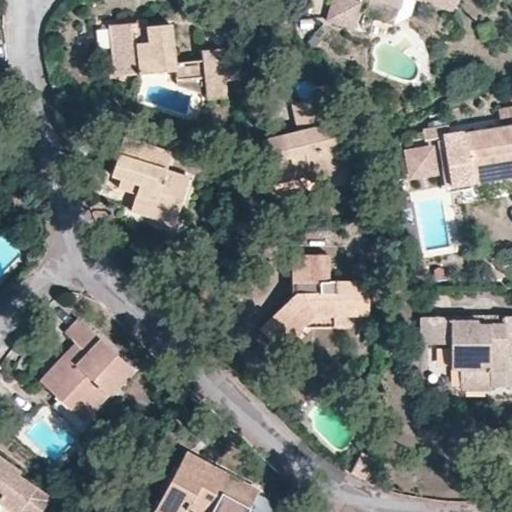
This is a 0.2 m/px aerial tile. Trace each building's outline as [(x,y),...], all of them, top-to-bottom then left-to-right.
[(357,2),(352,0),(325,0),(320,18),(349,27),(357,2)] [(201,49),(203,59),(174,62),(170,23),(137,27),(136,21),(110,24),(115,75),(175,70),(176,79),(190,78),(192,92),(207,97),(206,100),(227,97),(221,48),(201,49)] [(192,92),(190,78),(176,79),(177,86),(192,92)] [(295,117),(302,116),(306,128),(298,130),(262,139),(272,182),(308,173),(309,179),(342,171),(327,109),(323,95),(291,102),(295,117)] [(511,106),(498,108),(500,124),(511,121),(511,106)] [(498,177),(497,169),(506,168),(507,175),(511,174),(511,124),(500,127),(443,137),(451,185),(498,177)] [(181,209),(192,177),(170,169),(175,151),(123,135),(111,173),(121,176),(141,183),(137,192),(131,210),(154,217),(160,202),(181,209)] [(210,164),(219,167),(224,154),(215,150),(210,164)] [(497,169),(498,177),(507,175),(506,168),(497,169)] [(137,192),(141,183),(121,176),(118,187),(137,192)] [(177,224),(181,209),(160,202),(154,217),(177,224)] [(291,255),(291,282),(295,282),(294,293),(291,296),(259,329),(280,349),(313,317),(350,316),(349,300),(356,300),(355,281),(328,280),(328,255),(291,255)] [(350,316),(369,315),(369,280),(355,281),(356,300),(349,300),(350,316)] [(81,419),(110,388),(131,365),(118,354),(78,316),(64,329),(75,340),(83,349),(69,365),(60,357),(39,378),(81,419)] [(489,390),(489,386),(488,371),(499,370),(500,379),(511,378),(511,317),(494,317),(493,325),(474,325),(475,318),(417,320),(418,346),(446,346),(448,371),(458,371),(459,390),(489,390)] [(60,357),(69,365),(83,349),(75,340),(60,357)] [(118,354),(131,365),(110,388),(116,394),(143,365),(125,348),(118,354)] [(361,451),(358,456),(350,472),(366,480),(377,459),(361,451)] [(353,454),(350,452),(342,466),(346,468),(353,454)] [(185,454),(178,469),(201,481),(208,466),(185,454)] [(358,456),(353,454),(346,468),(350,472),(358,456)] [(0,502),(14,511),(31,511),(35,506),(44,511),(52,500),(20,476),(22,473),(0,457),(0,502)] [(247,511),(256,493),(257,490),(208,466),(201,481),(178,469),(156,511),(158,511),(186,511),(189,506),(190,504),(197,507),(196,510),(199,511),(247,511)] [(271,511),(276,504),(256,493),(247,511),(271,511)]
